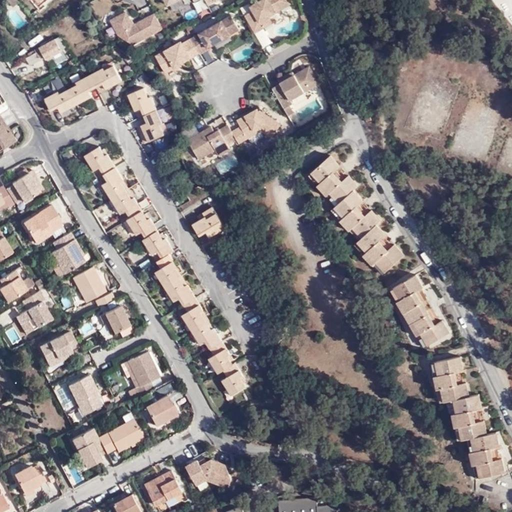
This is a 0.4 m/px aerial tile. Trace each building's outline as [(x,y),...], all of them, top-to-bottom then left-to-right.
[(253,11),(243,17),(253,33),(263,28),(260,21),(267,17),(275,12),(273,9),(277,7),(278,9),(287,3),(288,4),(290,3),(288,0),(261,0),(250,7),(253,11)] [(275,12),(288,4),(287,3),(278,9),(277,7),(273,9),(275,12)] [(162,28),(155,14),(133,25),(126,12),(111,20),(118,34),(133,44),(162,28)] [(231,16),(190,40),(199,54),(199,55),(209,49),(208,48),(207,45),(213,42),(214,45),(239,30),(231,16)] [(260,21),(263,28),(271,24),(267,17),(260,21)] [(38,54),(40,58),(44,55),(47,60),(62,52),(62,50),(66,47),(61,37),(36,51),(38,54)] [(199,54),(190,40),(182,45),(181,43),(156,57),(165,74),(174,68),(180,65),(199,54)] [(114,50),(125,59),(128,57),(117,47),(114,50)] [(41,61),(40,58),(38,54),(30,58),(27,59),(31,66),(41,61)] [(104,84),(106,89),(122,81),(115,66),(105,71),(104,68),(90,76),(96,88),(104,84)] [(309,67),(295,76),(280,84),(272,88),(289,117),(294,113),(290,106),(293,104),(290,100),(318,84),(309,67)] [(280,84),(295,76),(293,72),(279,81),(280,84)] [(89,91),(96,88),(90,76),(76,83),(77,86),(69,90),(77,106),(92,97),(89,91)] [(98,94),(106,89),(104,84),(96,88),(98,94)] [(144,116),(158,111),(152,96),(148,98),(145,88),(129,95),(135,111),(141,109),(144,116)] [(62,114),(77,106),(69,90),(60,95),(59,92),(45,99),(51,111),(59,108),(62,114)] [(142,126),(145,133),(140,134),(144,144),(165,136),(161,126),(163,125),(158,111),(144,116),(147,123),(142,126)] [(255,113),(254,112),(238,121),(241,127),(233,133),(240,144),(247,139),(245,136),(259,127),(261,131),(272,138),(281,124),(260,111),(259,111),(255,113)] [(5,128),(0,120),(0,148),(12,141),(7,132),(4,133),(2,129),(5,128)] [(228,144),(235,139),(232,133),(228,126),(220,131),(216,134),(214,131),(212,128),(189,142),(200,160),(216,150),(220,157),(231,150),(228,144)] [(245,136),(247,139),(261,131),(259,127),(245,136)] [(86,156),(95,171),(101,168),(105,175),(117,168),(109,155),(106,156),(101,147),(86,156)] [(332,156),(312,173),(321,183),(330,193),(340,204),(355,191),(359,187),(350,176),(343,182),(334,172),(341,166),(332,156)] [(101,168),(95,171),(94,172),(98,179),(105,175),(101,168)] [(117,168),(105,175),(109,182),(104,185),(112,199),(129,189),(117,168)] [(12,183),(21,198),(23,201),(30,197),(38,192),(31,179),(33,177),(35,177),(31,170),(27,172),(25,169),(16,174),(19,177),(11,182),(12,183)] [(321,183),(312,173),(309,176),(318,186),(321,183)] [(41,190),(33,177),(31,179),(38,192),(41,190)] [(15,201),(21,198),(12,183),(6,187),(15,201)] [(321,183),(318,186),(327,196),(330,193),(321,183)] [(13,203),(2,185),(0,186),(0,205),(3,204),(5,207),(13,203)] [(129,189),(112,199),(121,215),(127,211),(131,218),(143,211),(129,189)] [(364,201),(355,191),(340,204),(337,207),(336,207),(345,217),(353,228),(362,238),(377,224),(382,221),(372,210),(366,217),(357,207),(364,201)] [(330,193),(327,196),(337,207),(340,204),(330,193)] [(47,226),(60,218),(51,205),(35,215),(31,217),(22,222),(34,242),(51,232),(47,226)] [(345,217),(336,207),(332,211),(341,221),(345,217)] [(213,208),(198,217),(200,221),(193,225),(200,236),(207,232),(213,242),(228,233),(213,208)] [(143,211),(131,218),(128,220),(138,235),(143,232),(146,238),(158,231),(151,219),(148,220),(143,211)] [(345,217),(341,221),(350,231),(353,228),(345,217)] [(63,224),(60,218),(47,226),(51,232),(63,224)] [(387,235),(377,224),(362,238),(359,241),(358,242),(368,252),(377,262),(386,273),(405,255),(396,245),(389,251),(380,241),(387,235)] [(359,241),(362,238),(353,228),(350,231),(359,241)] [(71,231),(52,242),(56,249),(52,251),(58,262),(64,273),(85,262),(81,256),(73,240),(75,238),(71,231)] [(158,231),(146,238),(144,240),(157,262),(169,254),(175,251),(167,239),(164,240),(158,231)] [(0,233),(0,258),(11,252),(0,233)] [(84,254),(75,238),(73,240),(81,256),(84,254)] [(368,252),(358,242),(355,245),(364,256),(368,252)] [(364,256),(374,266),(377,262),(368,252),(364,256)] [(174,262),(169,254),(157,262),(162,269),(157,273),(166,287),(180,278),(172,264),(174,262)] [(64,273),(58,262),(52,265),(58,276),(64,273)] [(183,276),(174,262),(172,264),(180,278),(183,276)] [(383,276),(386,273),(377,262),(374,266),(383,276)] [(105,291),(92,266),(72,277),(85,302),(93,297),(105,291)] [(0,289),(3,294),(7,301),(26,289),(14,269),(0,277),(0,289)] [(183,276),(180,278),(189,292),(191,290),(183,276)] [(417,276),(395,288),(402,300),(409,312),(415,322),(422,334),(428,346),(450,333),(444,321),(436,325),(416,292),(424,287),(417,276)] [(180,278),(166,287),(175,302),(181,299),(185,305),(196,298),(191,290),(189,292),(180,278)] [(402,300),(395,288),(391,290),(398,302),(402,300)] [(32,306),(26,309),(15,316),(26,333),(51,318),(41,301),(43,299),(39,291),(29,296),(27,298),(32,306)] [(105,291),(93,297),(94,300),(107,294),(105,291)] [(94,300),(98,308),(115,299),(111,292),(107,294),(94,300)] [(25,299),(21,301),(26,309),(32,306),(27,298),(25,299)] [(196,298),(185,305),(189,312),(184,315),(193,330),(207,321),(199,307),(201,306),(196,298)] [(402,300),(398,302),(405,314),(409,312),(402,300)] [(107,320),(114,333),(129,326),(119,305),(99,315),(102,323),(104,322),(107,320)] [(199,307),(207,321),(209,319),(201,306),(199,307)] [(409,312),(405,314),(411,325),(415,322),(409,312)] [(209,319),(207,321),(216,334),(218,333),(209,319)] [(110,335),(114,333),(107,320),(104,322),(110,335)] [(207,321),(193,330),(202,345),(207,342),(211,349),(223,341),(218,333),(216,334),(207,321)] [(411,325),(418,336),(422,334),(415,322),(411,325)] [(61,355),(62,359),(72,354),(70,348),(77,345),(70,331),(38,347),(47,363),(61,355)] [(424,348),(428,346),(422,334),(418,336),(424,348)] [(223,341),(211,349),(215,355),(210,359),(220,374),(224,371),(234,365),(228,356),(231,354),(223,341)] [(138,396),(152,388),(149,382),(158,378),(146,351),(126,360),(139,387),(135,388),(138,396)] [(49,366),(62,359),(61,355),(47,363),(49,366)] [(462,358),(437,363),(440,376),(442,388),(445,402),(451,400),(455,400),(470,397),(467,383),(458,385),(456,372),(465,370),(462,358)] [(234,365),(224,371),(228,377),(224,380),(233,396),(247,387),(242,378),(244,376),(237,363),(234,365)] [(83,414),(101,405),(94,392),(97,390),(88,374),(68,384),(83,414)] [(94,392),(101,405),(103,404),(97,390),(94,392)] [(163,420),(168,418),(176,414),(166,394),(144,405),(154,425),(163,420)] [(480,395),(470,397),(455,400),(458,413),(460,426),(463,440),(469,439),(472,438),(487,435),(485,421),(477,423),(474,410),(483,408),(480,395)] [(121,416),(124,423),(133,419),(129,412),(121,416)] [(103,447),(106,452),(115,448),(116,451),(129,445),(128,442),(141,435),(133,419),(124,423),(98,437),(100,442),(103,447)] [(98,437),(93,427),(72,438),(87,467),(100,459),(96,450),(94,446),(100,442),(98,437)] [(498,433),(487,435),(472,438),(475,451),(478,464),(481,478),(505,473),(503,460),(495,461),(491,448),(500,446),(498,433)] [(128,442),(129,445),(142,438),(141,435),(128,442)] [(94,446),(96,450),(103,447),(100,442),(94,446)] [(200,465),(197,461),(197,460),(185,465),(195,484),(206,479),(227,487),(230,479),(225,465),(211,459),(205,463),(200,465)] [(23,492),(32,488),(45,480),(38,465),(32,468),(30,466),(14,474),(23,492)] [(170,469),(161,474),(164,478),(146,487),(155,504),(181,490),(170,469)] [(164,478),(161,474),(144,483),(146,487),(164,478)] [(34,492),(32,488),(23,492),(25,496),(34,492)] [(118,511),(131,511),(139,507),(132,493),(114,503),(118,511)] [(336,511),(336,504),(317,506),(316,498),(279,501),(279,511),(336,511)] [(0,511),(9,507),(7,503),(0,506),(0,511)]
